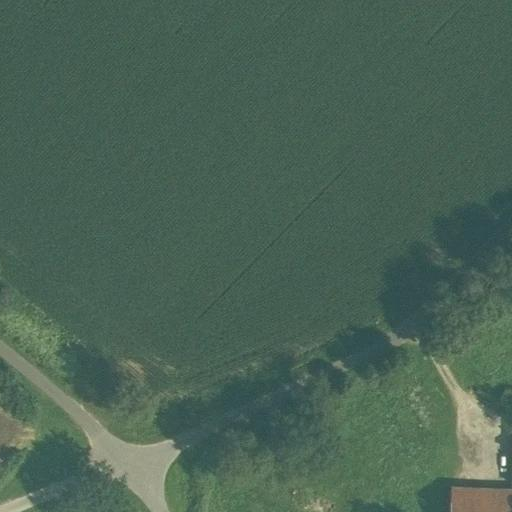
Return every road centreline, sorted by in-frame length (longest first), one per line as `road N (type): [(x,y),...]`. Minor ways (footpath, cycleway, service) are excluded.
road 1 (unclassified): [(511,232),(419,326),(133,474)]
road 2 (unclassified): [(0,353),(133,474)]
road 3 (track): [(12,511),(133,474)]
